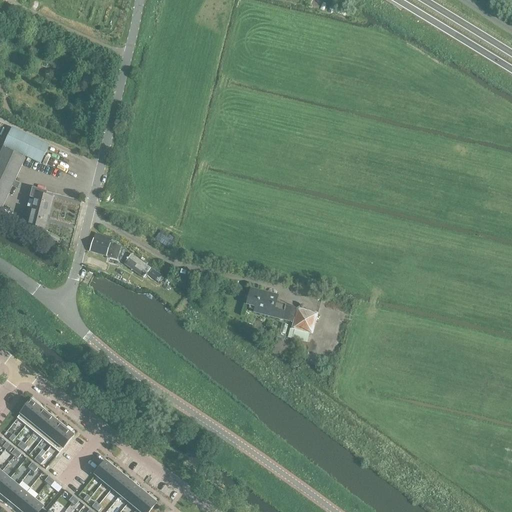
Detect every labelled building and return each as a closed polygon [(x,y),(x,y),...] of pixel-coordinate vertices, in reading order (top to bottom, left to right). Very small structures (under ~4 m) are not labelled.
[(49,145),(12,128),(4,147),(41,164),(49,145)] [(0,151),(0,213),(0,214),(26,159),(3,149),(1,152),(0,151)] [(34,200),(31,209),(48,214),(47,215),(48,215),(52,199),(45,197),(46,192),(32,189),(29,198),(34,200)] [(43,231),(47,215),(48,214),(31,209),(27,227),(43,231)] [(95,234),(90,251),(106,257),(117,260),(121,248),(111,244),(112,240),(107,238),(95,234)] [(131,255),(124,265),(143,279),(151,269),(131,255)] [(159,283),(165,277),(154,267),(148,274),(159,283)] [(278,295),(277,295),(250,288),(246,306),(255,308),(254,313),(282,320),(293,323),(297,308),(276,303),(278,295)] [(290,330),(288,338),(307,343),(309,335),(294,331),(291,330),(290,330)] [(33,399),(17,419),(26,426),(40,408),(40,409),(42,407),(33,399)] [(40,408),(26,426),(34,433),(48,415),(40,409),(40,408)] [(48,415),(34,433),(42,440),(57,422),(48,415)] [(57,422),(42,440),(51,447),(65,429),(57,422)] [(65,429),(51,447),(60,454),(74,436),(65,429)] [(106,462),(94,476),(103,483),(114,469),(106,462)] [(114,469),(103,483),(111,490),(123,476),(114,469)] [(1,473),(0,474),(0,491),(10,480),(1,473)] [(123,476),(111,490),(120,497),(131,483),(123,476)] [(10,480),(0,491),(0,495),(7,501),(18,487),(10,480)] [(48,484),(45,487),(48,490),(55,482),(52,480),(48,484)] [(18,487),(7,501),(15,507),(26,493),(30,488),(22,482),(18,487)] [(131,483),(120,497),(128,504),(139,490),(131,483)] [(139,490),(128,504),(137,511),(148,497),(139,490)] [(26,493),(15,507),(20,511),(25,511),(35,500),(26,493)] [(148,497),(137,511),(138,511),(149,511),(157,504),(148,497)] [(35,500),(25,511),(39,511),(43,507),(35,500)]
